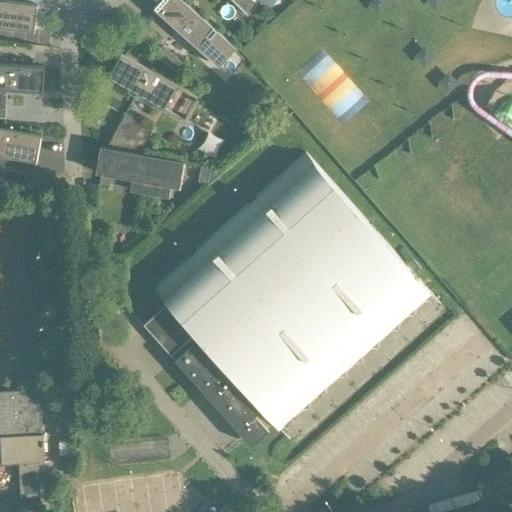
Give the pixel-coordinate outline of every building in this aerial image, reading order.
[(0,0),(0,26),(35,31),(38,6),(0,0)] [(161,0),(154,9),(219,67),(237,48),(183,0),(161,0)] [(231,0),(248,16),(249,15),(246,12),(254,0),(257,0),(258,0),(231,0)] [(163,45),(155,54),(174,70),(181,62),(163,45)] [(121,54),(108,77),(185,120),(198,97),(121,54)] [(0,64),(0,104),(7,105),(8,90),(43,93),(45,67),(0,64)] [(152,131),(125,116),(109,145),(141,151),(152,131)] [(0,155),(37,162),(41,136),(0,128),(0,155)] [(146,182),(143,195),(169,199),(171,187),(180,189),(184,162),(101,147),(97,167),(103,168),(101,174),(146,182)] [(160,343),(202,390),(210,400),(251,446),(268,430),(256,415),(262,409),(290,441),(442,305),(306,153),(256,197),(258,199),(250,206),(248,204),(196,250),(197,252),(190,259),(188,257),(154,288),(168,303),(144,325),(160,343)] [(208,183),(211,167),(201,165),(198,182),(208,183)] [(209,185),(226,170),(211,167),(208,184),(209,185)] [(33,174),(25,173),(23,184),(31,185),(33,174)] [(27,392),(3,394),(5,436),(0,436),(0,450),(1,464),(44,462),(43,434),(41,434),(41,424),(28,425),(27,392)] [(73,441),(59,441),(58,455),(72,456),(73,441)] [(40,505),(39,495),(24,496),(24,507),(40,505)]
